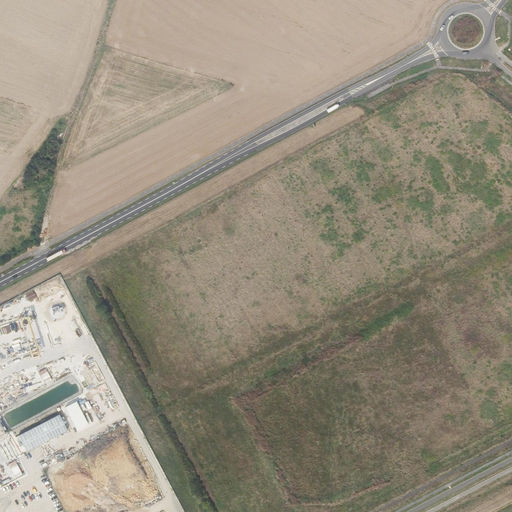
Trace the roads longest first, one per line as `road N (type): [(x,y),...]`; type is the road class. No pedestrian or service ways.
road 1 (secondary): [(0,281),(446,43)]
road 2 (track): [(43,258),(38,248),(56,168),(114,0)]
